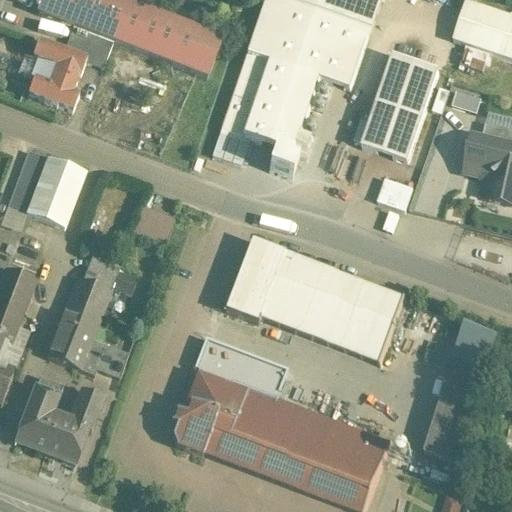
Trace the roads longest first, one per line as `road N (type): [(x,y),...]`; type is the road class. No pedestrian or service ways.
road 1 (residential): [(0,117),(270,217)]
road 2 (residential): [(270,217),(511,306)]
